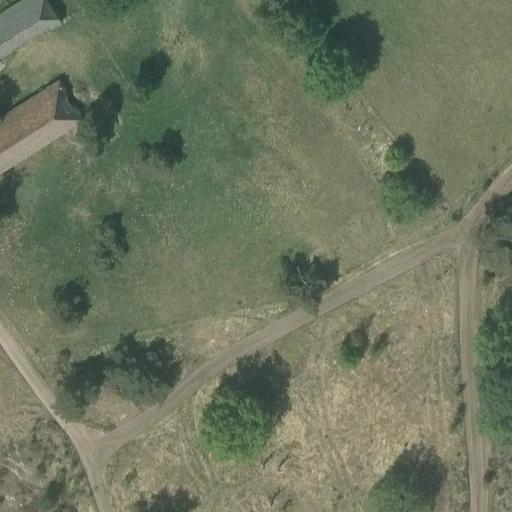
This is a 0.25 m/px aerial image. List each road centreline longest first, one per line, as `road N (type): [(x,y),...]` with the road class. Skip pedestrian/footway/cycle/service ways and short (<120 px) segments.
road 1 (track): [(476,511),(466,292),(474,222),(511,172)]
road 2 (track): [(0,336),(75,447),(100,511)]
